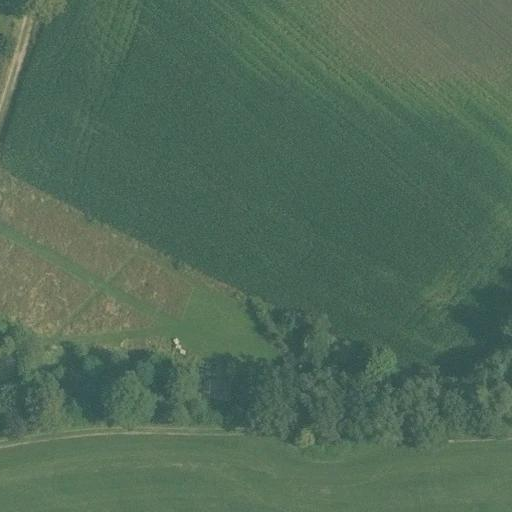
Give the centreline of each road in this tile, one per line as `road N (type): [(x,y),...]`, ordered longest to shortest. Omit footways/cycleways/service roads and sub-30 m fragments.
road 1 (track): [(0,440),(119,425),(511,434)]
road 2 (track): [(0,143),(37,0)]
